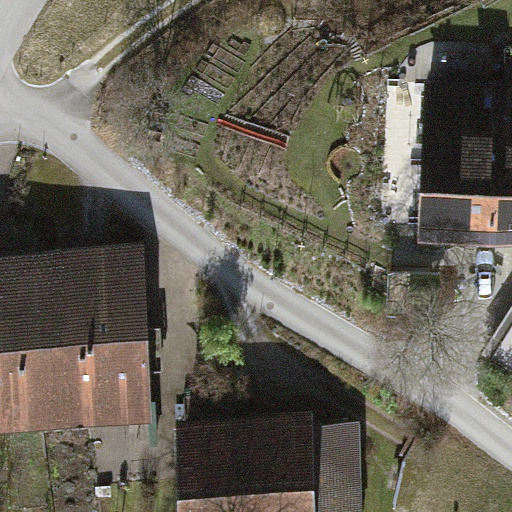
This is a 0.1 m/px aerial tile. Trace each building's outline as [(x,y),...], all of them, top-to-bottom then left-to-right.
[(511,83),(427,80),(421,234),(511,237),(511,83)] [(142,244),(77,247),(86,420),(152,417),(142,244)] [(77,247),(0,251),(0,424),(86,420),(77,247)] [(511,303),(485,352),(511,370),(511,303)] [(176,419),(179,511),(311,511),(309,426),(308,415),(176,419)] [(363,511),(361,425),(309,426),(311,511),(363,511)]
